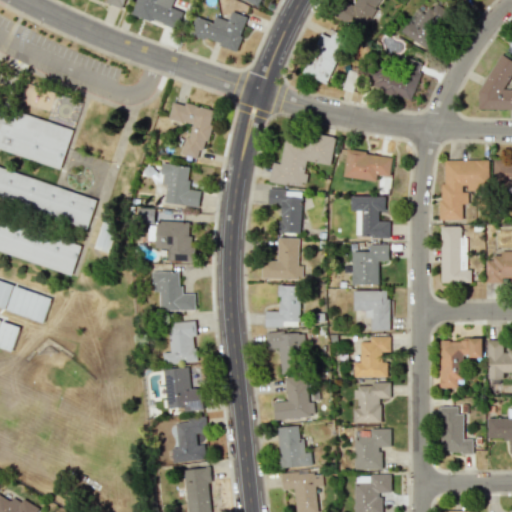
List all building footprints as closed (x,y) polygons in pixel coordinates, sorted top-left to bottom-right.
[(121,9),(124,0),(105,0),(105,2),(121,9)] [(171,7),(173,0),(136,0),(132,14),(176,28),(182,11),(171,7)] [(377,0),(355,0),(353,5),(342,0),(334,18),(363,31),(377,0)] [(401,34),(427,47),(447,6),(434,0),(430,0),(427,8),(417,2),(401,34)] [(195,16),(189,34),(236,49),(247,16),(231,11),(228,20),(214,16),(213,22),(195,16)] [(319,32),(302,74),(327,84),(345,35),(332,30),(329,37),(319,32)] [(501,53),(511,60),(511,73),(502,89),(511,89),(511,108),(478,108),(478,90),(501,53)] [(411,99),(422,63),(405,57),(400,74),(371,64),(365,84),(411,99)] [(168,119),(188,124),(182,154),(202,158),(212,109),(171,101),(168,119)] [(0,252),(72,272),(80,242),(0,220),(0,201),(88,225),(96,196),(0,169),(0,150),(61,167),(71,129),(0,109),(0,252)] [(330,165),(334,139),(285,131),(280,164),(272,162),(269,181),(304,186),(307,172),(304,171),(306,161),(330,165)] [(375,180),(376,174),(389,176),(391,155),(345,150),(343,177),(375,180)] [(488,160),(444,160),(444,184),(439,184),(439,219),(462,219),(462,190),(488,190),(488,160)] [(198,206),(200,190),(187,189),(189,166),(162,163),(160,183),(165,183),(163,202),(198,206)] [(299,233),(301,190),(268,189),(267,204),(280,204),(278,232),(299,233)] [(385,196),(350,195),(350,210),(356,210),(355,236),(388,236),(389,220),(378,220),(378,211),(385,211),(385,196)] [(94,249),(110,252),(117,222),(102,218),(94,249)] [(167,260),(193,261),(194,246),(188,246),(189,222),(155,220),(154,248),(167,249),(167,260)] [(261,278),(298,279),(299,237),(277,237),(277,260),(261,260),(261,278)] [(378,283),(378,260),(388,260),(388,243),(369,244),(369,250),(351,251),(352,284),(378,283)] [(511,251),(493,251),(493,259),(486,259),(485,283),(502,283),(502,279),(511,279),(511,251)] [(152,271),(152,283),(154,283),(154,292),(160,291),(160,310),(195,310),(195,293),(183,293),(183,285),(179,285),(179,271),(152,271)] [(0,307),(42,319),(50,294),(0,279),(0,307)] [(299,326),(300,285),(279,285),(278,311),(265,310),(264,326),(299,326)] [(388,290),(353,290),(353,310),(365,310),(364,317),(371,317),(370,330),(388,330),(388,290)] [(0,331),(4,333),(2,339),(7,341),(5,349),(11,351),(18,324),(0,318),(0,331)] [(170,352),(162,352),(163,364),(196,361),(193,321),(168,322),(170,352)] [(279,348),(279,373),(298,373),(297,353),(304,353),(304,331),(268,332),(269,349),(279,348)] [(389,336),(370,336),(370,341),(359,341),(360,361),(353,361),(353,376),(385,376),(385,352),(389,352),(389,336)] [(482,357),(482,339),(439,339),(439,388),(456,387),(456,379),(463,379),(463,357),(482,357)] [(511,378),(511,349),(502,350),(502,339),(487,339),(487,379),(503,379),(503,372),(511,372),(511,379),(511,378)] [(166,408),(184,406),(185,411),(203,410),(199,366),(163,369),(166,408)] [(275,419),(313,416),(312,401),(308,401),(306,376),(285,377),(286,401),(273,402),(275,419)] [(354,422),(380,422),(380,397),(390,397),(389,383),(354,383),(354,399),(353,399),(354,422)] [(472,439),(462,439),(461,406),(439,406),(441,452),(472,452),(472,439)] [(511,452),(511,408),(507,408),(508,417),(487,417),(487,439),(509,439),(509,453),(511,452)] [(172,462),(205,460),(204,444),(205,444),(203,417),(187,418),(187,422),(175,422),(176,447),(171,447),(172,462)] [(312,466),(311,452),(303,452),(303,437),(298,437),(298,426),(277,427),(279,467),(312,466)] [(353,437),(354,469),(381,469),(380,446),(390,446),(390,428),(369,428),(369,436),(353,437)] [(183,469),(187,511),(212,511),(207,467),(183,469)] [(315,487),(323,486),(321,471),(280,475),(282,489),(293,488),(295,511),(303,511),(318,511),(315,487)] [(354,511),(380,511),(380,492),(390,492),(390,474),(354,475),(354,511)] [(0,511),(35,511),(38,507),(22,498),(21,501),(12,497),(10,500),(0,495),(0,511)]
